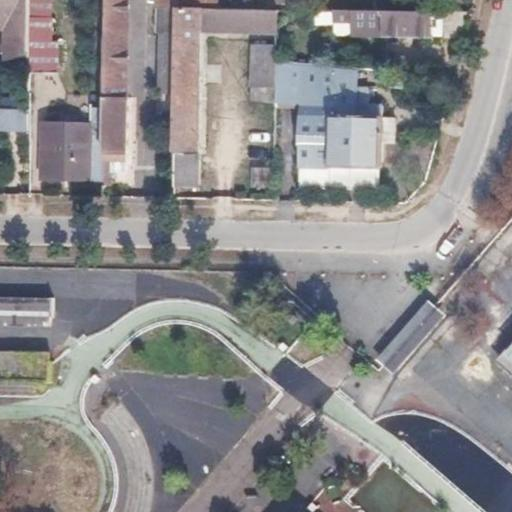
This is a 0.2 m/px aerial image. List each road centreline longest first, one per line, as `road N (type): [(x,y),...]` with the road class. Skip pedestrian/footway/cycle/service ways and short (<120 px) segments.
road 1 (residential): [(0,234),(438,246)]
road 2 (residential): [(219,511),(438,246)]
road 3 (residential): [(438,246),(478,143),(511,0)]
